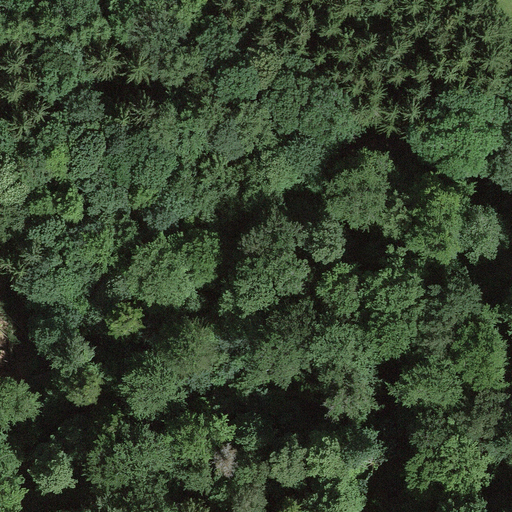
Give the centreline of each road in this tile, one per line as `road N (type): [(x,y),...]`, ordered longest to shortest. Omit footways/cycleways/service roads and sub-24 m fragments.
road 1 (track): [(511,489),(265,470),(38,511)]
road 2 (track): [(349,144),(366,156),(350,171),(0,333)]
road 3 (track): [(367,141),(0,188)]
road 4 (track): [(367,141),(429,190),(481,200),(511,193)]
road 5 (track): [(511,99),(367,141)]
